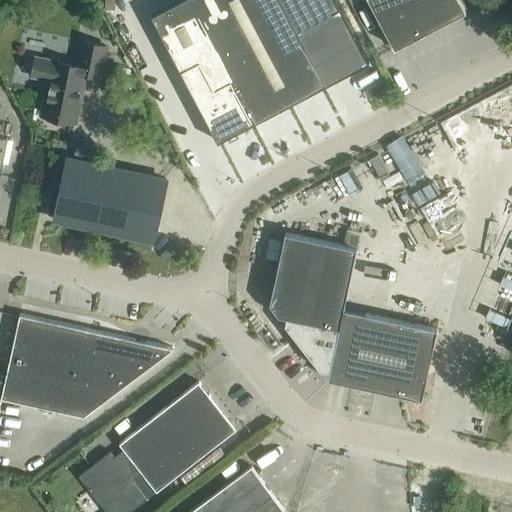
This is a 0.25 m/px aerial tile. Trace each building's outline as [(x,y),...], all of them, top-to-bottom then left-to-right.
[(180,0),(152,15),(218,141),(326,84),(298,30),(340,8),(335,0),(180,0)] [(367,0),(394,49),(467,11),(461,0),(367,0)] [(41,104),(44,105),(43,110),(76,117),(85,73),(100,76),(106,47),(82,41),(77,66),(36,57),(32,77),(49,80),(47,91),(45,90),(41,104)] [(406,131),(389,140),(415,190),(432,181),(406,131)] [(53,219),(153,241),(167,180),(67,158),(53,219)] [(285,324),(320,369),(329,371),(328,379),(421,399),(437,329),(343,308),(356,248),(285,233),(269,304),(278,315),(286,317),(285,324)] [(1,398),(83,416),(173,348),(20,314),(1,398)] [(124,449),(114,456),(110,451),(78,476),(106,511),(129,511),(147,498),(130,477),(139,469),(156,491),(236,429),(198,382),(119,443),(124,449)] [(285,511),(251,466),(189,511),(285,511)]
